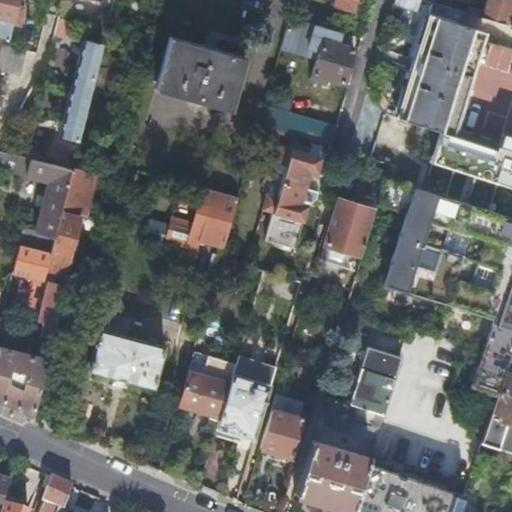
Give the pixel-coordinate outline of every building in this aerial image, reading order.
[(0,0),(0,33),(5,34),(8,22),(17,24),(21,6),(12,4),(13,0),(0,0)] [(425,10),(428,0),(390,0),(425,10)] [(440,126),(456,130),(468,88),(465,87),(482,28),(456,21),(460,8),(433,0),(428,0),(425,10),(396,114),(440,126)] [(505,20),(505,21),(511,0),(486,0),(483,14),(505,20)] [(76,19),(59,15),(56,30),(73,34),(76,19)] [(332,41),(336,28),(324,25),(323,25),(287,15),(283,31),(319,41),(309,77),(322,81),(324,76),(342,81),(352,46),(332,41)] [(152,86),(228,107),(242,55),(166,35),(152,86)] [(77,139),(100,43),(82,38),(72,81),(64,80),(61,89),(69,91),(58,135),(77,139)] [(0,68),(18,73),(23,47),(0,41),(0,68)] [(293,133),(329,144),(332,134),(335,124),(287,110),(290,98),(266,91),(257,122),(258,122),(271,126),(293,133)] [(408,118),(439,128),(440,126),(396,114),(395,117),(399,119),(398,123),(406,125),(408,118)] [(406,126),(437,135),(439,128),(408,118),(406,125),(406,126)] [(258,122),(255,131),(268,135),(271,126),(258,122)] [(290,141),(293,133),(271,126),(268,135),(290,141)] [(430,158),(511,183),(511,134),(502,131),(499,142),(456,130),(440,126),(439,128),(437,135),(430,158)] [(27,140),(23,154),(38,158),(41,144),(27,140)] [(306,168),(314,170),(319,155),(279,143),(274,159),(285,162),(276,193),(265,190),(261,206),(272,210),(263,237),(292,246),(300,218),(305,203),(297,200),(299,195),(309,198),(313,193),(317,181),(316,176),(305,173),(306,168)] [(70,168),(57,165),(29,158),(25,174),(39,177),(48,173),(35,229),(23,226),(18,243),(19,244),(49,251),(70,168)] [(94,174),(70,168),(49,251),(49,253),(68,258),(79,214),(84,215),(94,174)] [(316,176),(314,170),(306,168),(305,173),(316,176)] [(503,375),(511,348),(511,320),(499,316),(511,276),(511,215),(415,184),(406,211),(468,231),(446,301),(493,316),(482,350),(479,349),(474,364),(477,365),(470,385),(490,391),(496,373),(503,375)] [(237,195),(203,186),(203,187),(194,218),(172,211),(164,238),(195,247),(199,236),(223,243),(237,195)] [(336,196),(318,258),(352,269),(374,194),(351,186),(347,199),(336,196)] [(384,281),(446,301),(468,231),(406,211),(384,281)] [(43,278),(46,266),(49,253),(49,251),(19,244),(13,270),(43,278)] [(47,279),(64,283),(67,271),(46,266),(43,278),(47,279)] [(511,320),(511,276),(499,316),(511,320)] [(36,349),(37,355),(0,345),(0,398),(33,413),(66,284),(64,283),(47,279),(38,318),(43,319),(39,333),(42,336),(41,339),(38,339),(36,349)] [(1,318),(0,319),(0,335),(5,336),(8,325),(12,326),(14,319),(1,316),(1,318)] [(157,319),(153,332),(173,338),(177,326),(157,319)] [(128,378),(152,384),(162,343),(96,327),(86,368),(111,374),(111,375),(127,379),(128,378)] [(381,412),(398,355),(373,347),(364,344),(358,364),(347,401),(381,412)] [(499,387),(511,391),(511,348),(503,375),(499,387)] [(217,414),(212,433),(250,445),(271,375),(275,363),(236,352),(233,362),(227,380),(217,414)] [(187,368),(177,403),(217,414),(227,380),(233,362),(205,354),(203,360),(200,372),(187,368)] [(190,357),(187,368),(200,372),(203,360),(190,357)] [(497,393),(499,387),(503,375),(496,373),(490,391),(497,393)] [(511,391),(499,387),(497,393),(492,407),(504,411),(502,417),(508,419),(500,446),(511,449),(511,391)] [(301,416),(270,407),(259,446),(289,454),(301,416)] [(482,440),(500,446),(508,419),(502,417),(504,411),(492,407),(482,440)] [(327,411),(320,409),(317,418),(316,420),(323,422),(327,411)] [(351,508),(366,461),(367,454),(311,438),(310,437),(293,491),(351,508)] [(478,451),(511,462),(511,449),(500,446),(482,440),(478,451)] [(470,472),(476,456),(467,453),(462,470),(470,472)] [(349,511),(376,511),(391,469),(366,461),(351,508),(349,511)] [(457,511),(463,493),(391,469),(376,511),(457,511)] [(69,484),(49,475),(36,511),(59,511),(64,499),(69,484)] [(26,511),(27,511),(0,501),(0,511),(26,511)]
